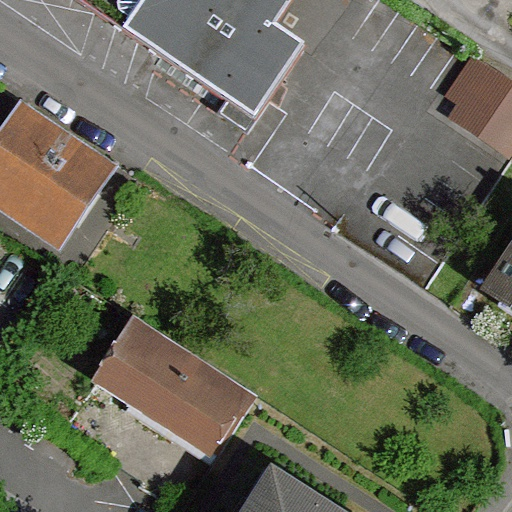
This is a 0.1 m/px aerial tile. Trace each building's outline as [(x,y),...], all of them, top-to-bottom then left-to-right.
[(82,0),(225,94),(216,107),(242,125),(297,43),(268,24),(284,0),(82,0)] [(466,107),(490,70),(476,62),(452,98),(466,107)] [(456,120),(506,154),(511,145),(511,85),(490,70),(466,107),(456,120)] [(101,167),(16,110),(0,132),(0,196),(56,234),(101,167)] [(511,246),(487,283),(511,300),(511,246)] [(253,391),(143,319),(104,379),(213,451),(253,391)] [(335,511),(268,468),(238,511),(335,511)]
